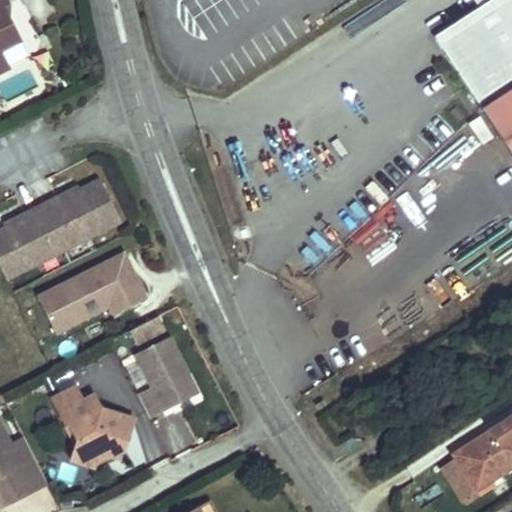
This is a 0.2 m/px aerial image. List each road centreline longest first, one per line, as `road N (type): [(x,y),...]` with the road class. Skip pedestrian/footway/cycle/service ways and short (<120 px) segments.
road 1 (residential): [(114,0),(139,101),(207,267),(341,511)]
road 2 (unknown): [(159,150),(289,97),(383,47),(393,64),(383,99),(290,222),(247,260),(207,267)]
road 3 (unknown): [(277,396),(170,470),(93,510)]
road 4 (unknown): [(334,500),(421,465),(511,412)]
